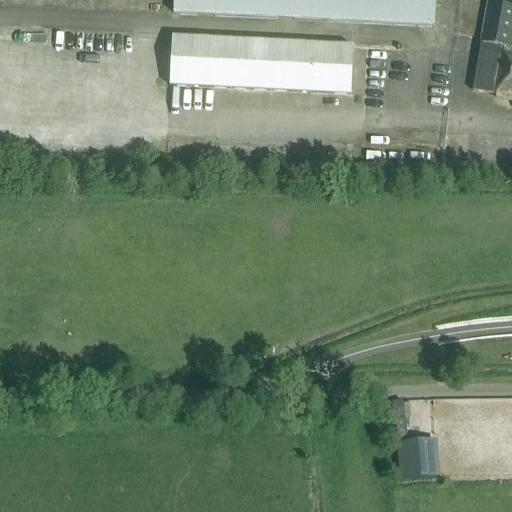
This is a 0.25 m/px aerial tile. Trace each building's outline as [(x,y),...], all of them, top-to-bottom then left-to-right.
[(434,28),(435,0),(173,0),(173,15),(434,28)] [(511,48),(510,49),(511,37),(511,7),(487,4),(474,92),(498,96),(497,99),(511,101),(511,48)] [(350,48),(169,38),(166,88),(347,98),(350,48)] [(395,438),(406,437),(404,419),(394,420),(395,438)] [(438,477),(435,440),(395,443),(398,481),(438,477)]
